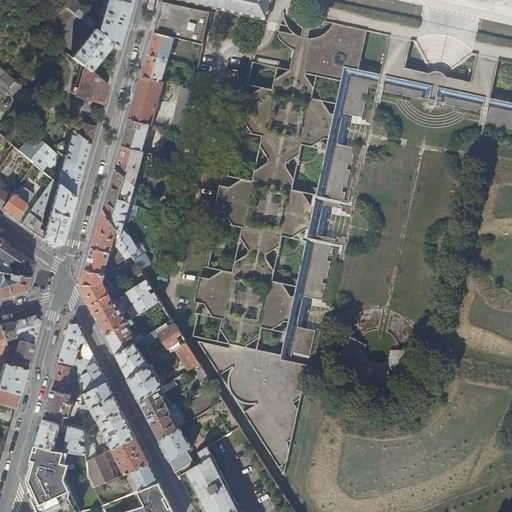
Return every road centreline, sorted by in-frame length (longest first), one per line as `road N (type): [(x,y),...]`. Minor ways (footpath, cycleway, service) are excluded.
road 1 (residential): [(66,273),(145,0)]
road 2 (residential): [(59,298),(79,309),(182,511)]
road 3 (residential): [(7,493),(59,298)]
